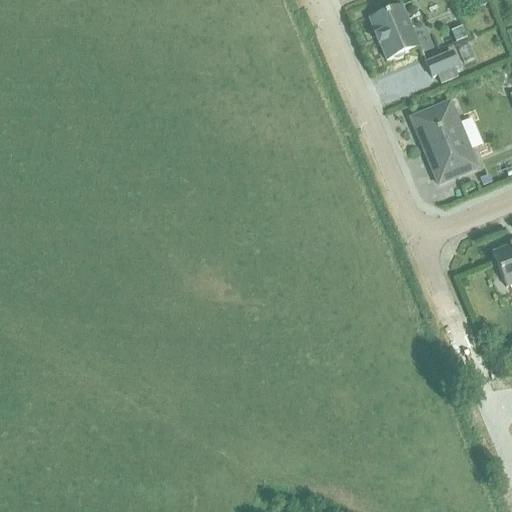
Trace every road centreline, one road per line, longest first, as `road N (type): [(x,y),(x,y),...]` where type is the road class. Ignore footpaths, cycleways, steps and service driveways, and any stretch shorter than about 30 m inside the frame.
road 1 (residential): [(314,0),(417,234)]
road 2 (residential): [(417,234),(476,376)]
